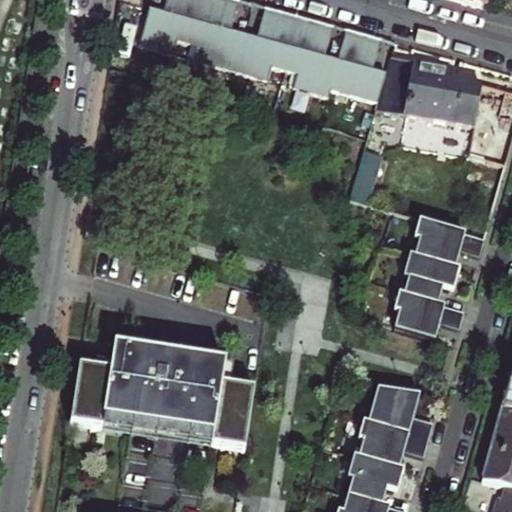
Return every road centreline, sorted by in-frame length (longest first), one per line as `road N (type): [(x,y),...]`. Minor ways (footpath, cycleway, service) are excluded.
road 1 (residential): [(88,0),(7,511)]
road 2 (residential): [(431,511),(511,225)]
road 3 (residential): [(337,0),(511,48)]
